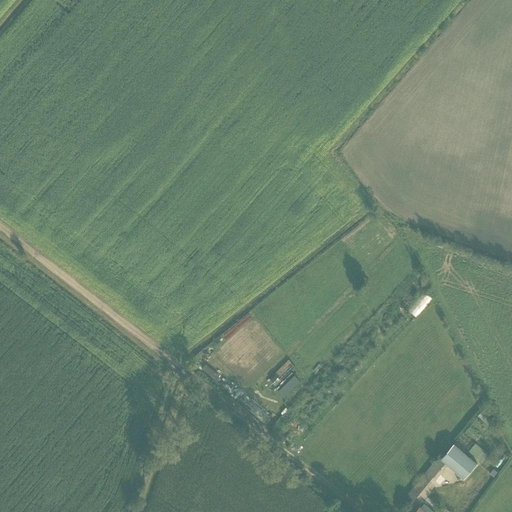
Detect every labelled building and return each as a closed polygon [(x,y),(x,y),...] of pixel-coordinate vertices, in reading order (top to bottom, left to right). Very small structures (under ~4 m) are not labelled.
[(401,308),(410,317),(428,299),(419,290),(401,308)] [(471,436),(475,432),(465,424),(462,428),(471,436)] [(477,462),(454,442),(440,457),(463,478),(477,462)] [(489,455),(475,443),(469,451),(482,463),(489,455)] [(397,505),(398,506),(404,511),(412,503),(444,461),(438,456),(434,461),(397,505)] [(507,473),(511,471),(506,462),(502,464),(507,473)]
